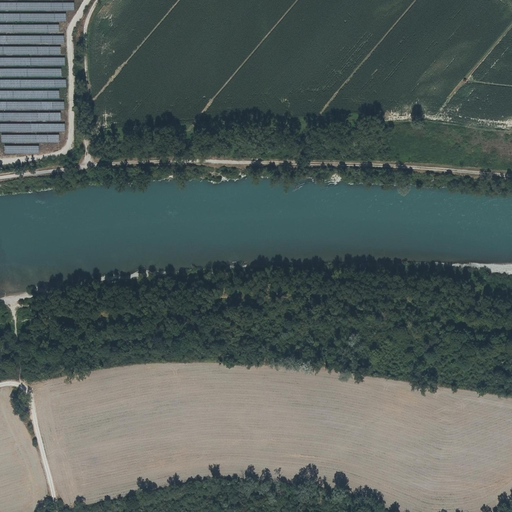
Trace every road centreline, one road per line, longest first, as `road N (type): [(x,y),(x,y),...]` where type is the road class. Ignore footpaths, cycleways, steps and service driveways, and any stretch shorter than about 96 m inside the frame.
road 1 (track): [(0,178),(153,160),(511,175)]
road 2 (track): [(91,164),(82,41),(98,0)]
road 3 (track): [(56,511),(24,387)]
